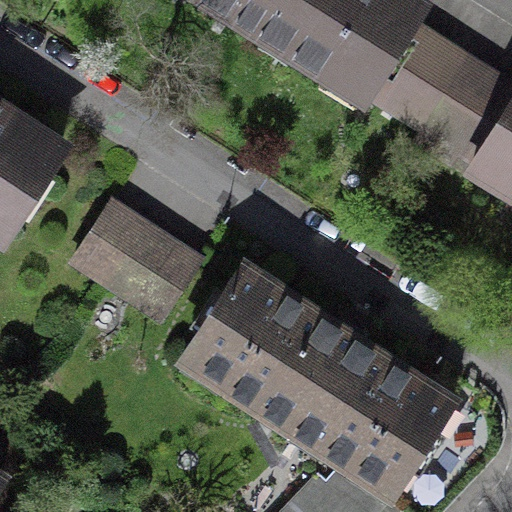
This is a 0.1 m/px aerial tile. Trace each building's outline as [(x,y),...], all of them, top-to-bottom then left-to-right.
[(207,0),(325,74),(327,71),(366,96),(375,82),(428,116),(466,56),(413,23),(424,6),(415,0),(207,0)] [(482,148),(473,164),(508,186),(511,179),(511,85),(466,56),(428,116),(482,148)] [(0,228),(2,230),(59,143),(0,104),(0,228)] [(112,200),(73,259),(102,278),(141,219),(126,210),(112,200)] [(141,219),(102,278),(162,317),(200,258),(170,238),(141,219)] [(245,264),(187,351),(227,378),(224,381),(344,460),(353,466),(355,462),(391,485),(395,488),(452,399),(349,332),(245,264)] [(373,511),(385,500),(387,502),(389,499),(385,496),(391,485),(355,462),(353,466),(344,460),(325,481),(315,473),(314,475),(316,477),(283,511),(373,511)]
